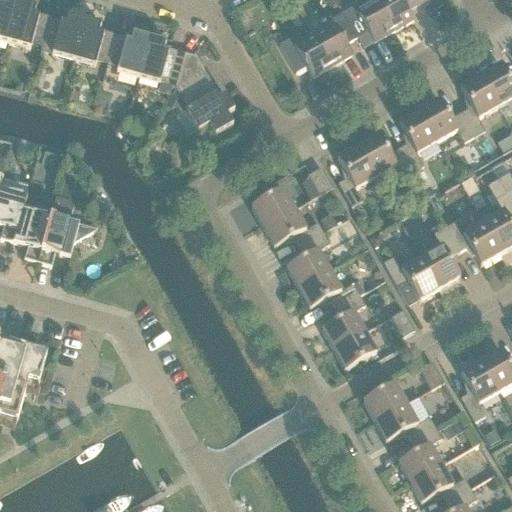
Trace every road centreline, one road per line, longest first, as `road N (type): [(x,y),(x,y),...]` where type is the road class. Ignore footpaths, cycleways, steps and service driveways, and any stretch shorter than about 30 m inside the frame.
road 1 (residential): [(321,409),(207,211),(211,186),(286,142)]
road 2 (residential): [(286,142),(483,28)]
road 3 (residential): [(321,409),(511,298)]
road 4 (residential): [(207,476),(123,328),(95,321)]
road 5 (residential): [(286,142),(213,17)]
road 6 (residential): [(207,476),(321,409)]
road 7 (residential): [(383,511),(321,409)]
